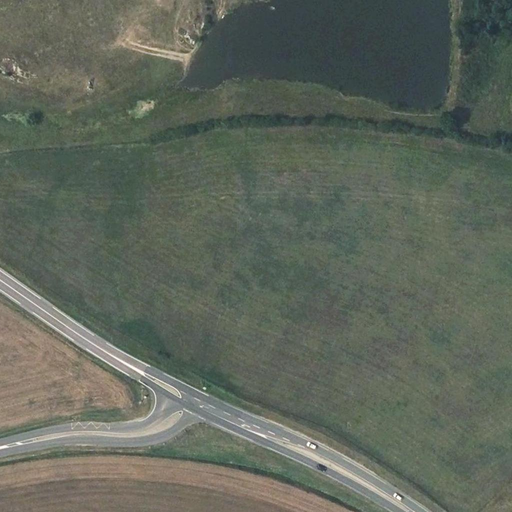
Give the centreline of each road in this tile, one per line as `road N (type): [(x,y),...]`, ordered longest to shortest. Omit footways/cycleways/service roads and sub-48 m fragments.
road 1 (secondary): [(408,511),(188,397)]
road 2 (secondary): [(0,279),(188,397)]
road 3 (secondary): [(188,397),(169,424),(146,434),(75,433),(0,449)]
